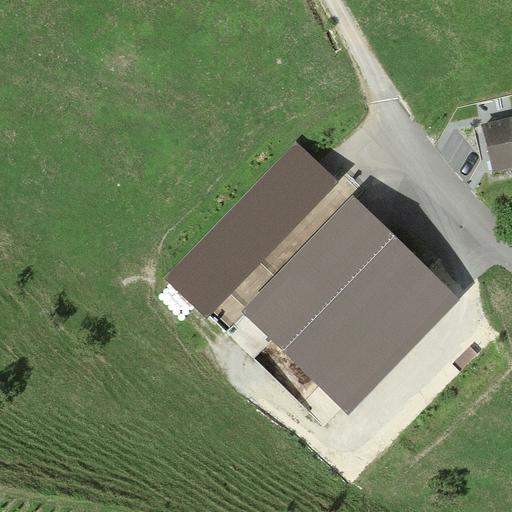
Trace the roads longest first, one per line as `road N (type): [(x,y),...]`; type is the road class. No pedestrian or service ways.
road 1 (track): [(330,0),(412,136)]
road 2 (residential): [(412,136),(511,256)]
